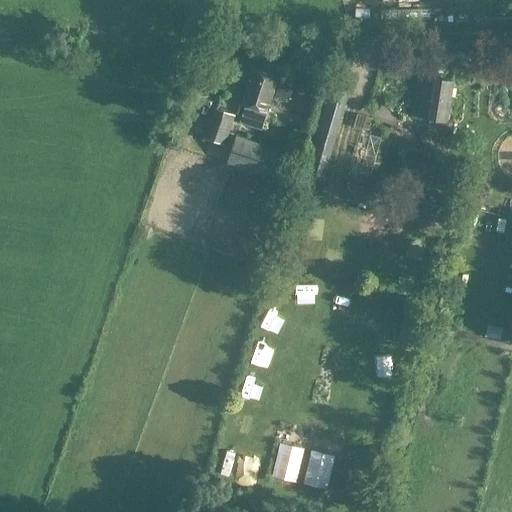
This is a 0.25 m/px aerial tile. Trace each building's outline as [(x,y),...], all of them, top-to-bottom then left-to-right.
[(128,25),(93,30),(95,42),(130,37),(128,25)] [(278,77),(252,68),(240,103),(246,105),(241,121),(262,128),(278,77)] [(419,76),(412,115),(430,118),(427,136),(450,139),(453,121),(446,120),(453,81),(419,76)] [(300,169),(324,176),(349,91),(324,84),(300,169)] [(236,115),(213,107),(202,137),(225,145),(236,115)] [(224,164),(225,164),(271,179),(282,149),(259,141),(258,143),(236,135),(224,164)] [(457,192),(462,172),(403,159),(398,179),(457,192)] [(369,203),(374,184),(350,179),(346,197),(369,203)] [(340,280),(344,268),(318,261),(315,273),(340,280)] [(351,277),(347,290),(358,294),(362,281),(351,277)] [(312,305),(310,284),(293,285),(295,307),(312,305)] [(425,313),(405,308),(397,337),(417,343),(425,313)]
